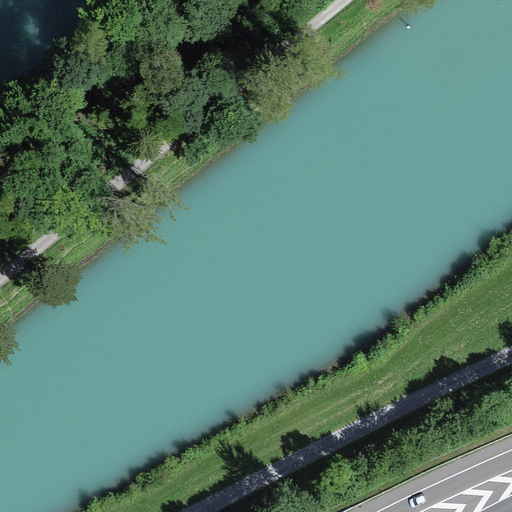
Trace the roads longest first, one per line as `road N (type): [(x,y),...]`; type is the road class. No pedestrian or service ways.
road 1 (track): [(0,277),(343,0)]
road 2 (track): [(511,358),(200,511)]
road 3 (motorway): [(511,461),(401,511)]
